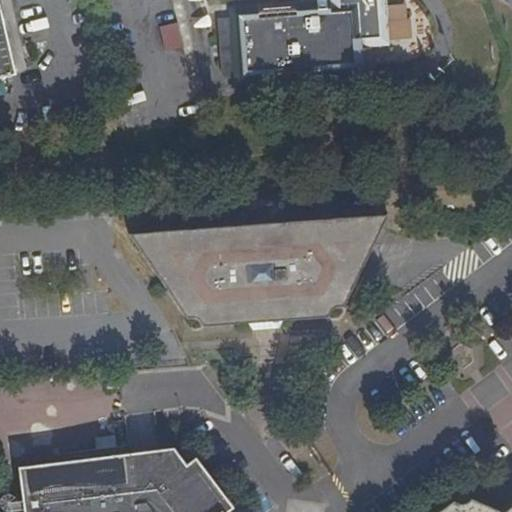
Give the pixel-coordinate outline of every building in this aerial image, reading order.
[(378,0),(331,0),(332,2),(230,11),(230,16),(214,18),(218,72),(235,71),(235,76),(361,65),(358,41),(382,39),(378,0)] [(0,79),(13,77),(0,20),(0,79)] [(182,24),(161,26),(164,52),(185,50),(182,24)] [(367,219),(366,217),(328,220),(326,222),(323,222),(321,221),(284,223),(283,225),(278,226),(277,224),(239,227),(237,229),(233,229),(231,227),(194,230),(193,232),(188,232),(187,230),(148,233),(147,236),(142,236),(141,233),(128,234),(135,245),(140,245),(139,246),(141,249),(141,252),(139,252),(160,282),(164,282),(167,286),(167,287),(166,291),(186,320),(194,319),(198,322),(201,327),(237,324),(240,320),(244,321),(247,324),(252,315),(276,314),(282,322),(284,318),(288,317),(290,321),(327,318),(331,310),(336,308),(342,307),(386,216),(372,217),(371,219),(367,219)] [(279,329),(282,322),(276,314),(252,315),(247,324),(252,331),(279,329)] [(217,511),(185,469),(179,473),(174,466),(177,464),(170,455),(158,456),(159,461),(151,462),(150,454),(19,470),(24,511),(217,511)] [(194,463),(185,469),(217,511),(223,511),(228,509),(194,463)] [(511,511),(511,506),(504,511),(497,511),(469,501),(464,505),(457,505),(452,502),(438,511),(511,511)]
